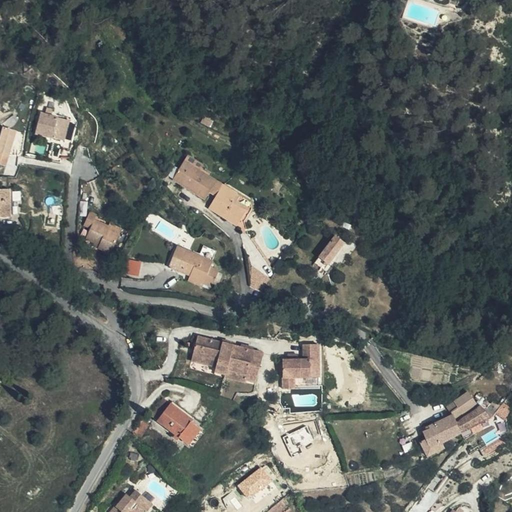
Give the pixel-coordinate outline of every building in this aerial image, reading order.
[(53,135),(64,138),(69,118),(42,111),(37,131),(45,133),(53,135)] [(74,141),(75,136),(71,119),(69,118),(64,138),(74,141)] [(10,138),(13,139),(22,119),(12,128),(10,138)] [(0,164),(5,166),(13,139),(10,138),(12,128),(3,126),(0,135),(0,164)] [(190,154),(187,160),(202,169),(205,164),(190,154)] [(223,187),(225,183),(202,169),(187,160),(175,178),(208,199),(213,191),(218,195),(223,187)] [(254,201),(225,183),(223,187),(218,195),(211,207),(240,224),(254,201)] [(0,215),(12,215),(12,187),(0,187),(0,215)] [(114,250),(121,230),(109,226),(111,222),(96,217),(98,213),(91,210),(85,224),(92,227),(88,237),(96,240),(102,243),(101,245),(114,250)] [(109,226),(121,230),(124,224),(112,220),(111,222),(109,226)] [(322,256),(331,262),(346,242),(337,236),(322,256)] [(204,245),(202,249),(216,255),(218,251),(204,245)] [(205,281),(204,283),(213,286),(214,284),(219,272),(220,269),(212,266),(214,261),(200,255),(178,246),(169,266),(191,275),(205,281)] [(200,255),(214,261),(216,255),(202,249),(200,255)] [(126,273),(139,276),(143,260),(129,257),(126,273)] [(264,291),(272,278),(254,265),(252,284),(264,291)] [(223,274),(219,272),(214,284),(219,285),(223,274)] [(203,286),(204,283),(205,281),(191,275),(189,280),(203,286)] [(212,379),(222,381),(224,373),(228,353),(217,351),(218,346),(193,340),(191,350),(197,351),(194,367),(213,371),(212,379)] [(284,359),(285,388),(296,388),(296,376),(312,376),(311,358),(320,358),(319,343),(306,343),(306,358),(300,358),(290,358),(284,359)] [(244,378),(244,383),(254,385),(261,355),(229,348),(228,353),(224,373),(244,378)] [(188,366),(194,367),(197,351),(191,350),(188,366)] [(311,358),(312,376),(320,375),(320,358),(311,358)] [(243,385),(244,383),(244,378),(224,373),(222,381),(243,385)] [(457,403),(458,405),(462,411),(472,406),(485,396),(474,383),(460,392),(464,398),(457,403)] [(472,406),(462,411),(467,424),(470,429),(475,426),(473,421),(496,409),(496,407),(486,395),(472,406)] [(505,399),(496,409),(501,413),(508,403),(505,399)] [(152,420),(160,425),(173,408),(165,402),(152,420)] [(449,409),(458,428),(467,424),(462,411),(458,405),(449,409)] [(173,408),(160,425),(191,448),(203,433),(194,427),(196,424),(173,408)] [(450,432),(458,428),(449,409),(432,418),(432,421),(430,423),(433,430),(437,437),(447,433),(450,432)] [(431,431),(436,445),(450,439),(447,433),(437,437),(433,430),(431,431)] [(501,435),(480,448),(483,453),(488,461),(509,448),(501,435)] [(483,453),(480,448),(471,454),(474,459),(483,453)] [(263,466),(239,485),(250,498),(274,480),(263,466)] [(146,511),(152,506),(136,492),(130,499),(127,496),(122,501),(115,509),(114,508),(109,511),(146,511)] [(115,509),(122,501),(119,499),(112,506),(114,508),(115,509)]
